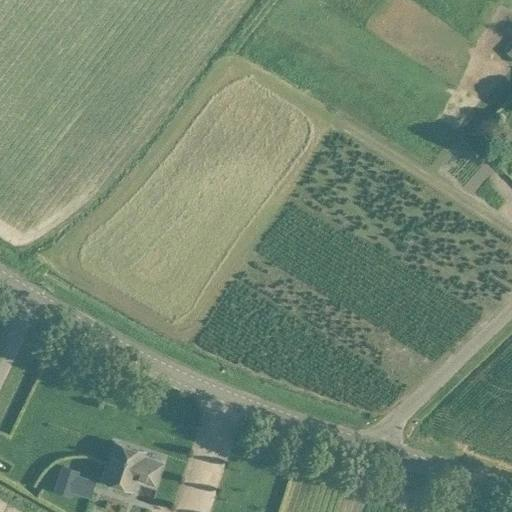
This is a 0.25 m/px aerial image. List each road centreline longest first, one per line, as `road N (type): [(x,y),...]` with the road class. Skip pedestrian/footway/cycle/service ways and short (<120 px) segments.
road 1 (unclassified): [(372,449),(178,374),(38,297)]
road 2 (unclassified): [(372,449),(511,308)]
road 3 (unclassified): [(511,491),(372,449)]
